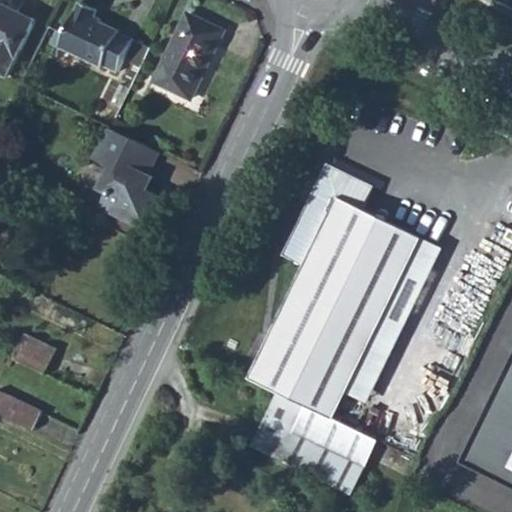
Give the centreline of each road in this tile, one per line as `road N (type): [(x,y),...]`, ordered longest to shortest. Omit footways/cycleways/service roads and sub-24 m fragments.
road 1 (tertiary): [(305,16),(71,511)]
road 2 (residential): [(354,0),(511,72)]
